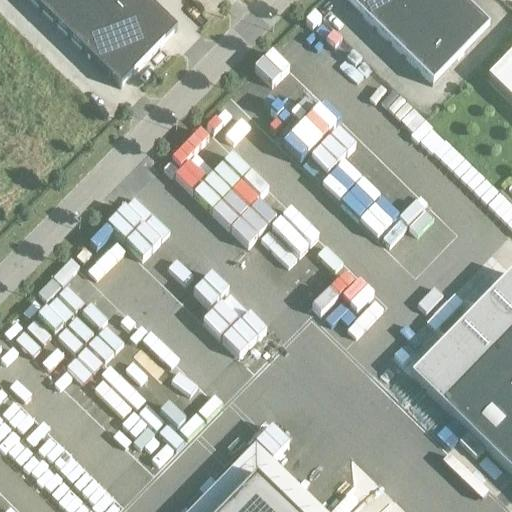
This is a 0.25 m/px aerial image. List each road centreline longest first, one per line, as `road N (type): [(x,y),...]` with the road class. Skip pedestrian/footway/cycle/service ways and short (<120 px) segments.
road 1 (unclassified): [(0,288),(284,0)]
road 2 (unknown): [(511,469),(437,401),(432,387),(444,347),(511,281)]
